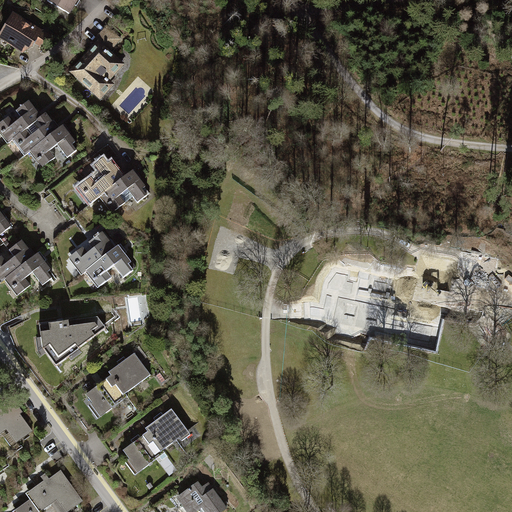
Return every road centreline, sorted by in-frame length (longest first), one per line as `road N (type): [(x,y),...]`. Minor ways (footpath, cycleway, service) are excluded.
road 1 (track): [(289,0),(376,109),(410,132),(511,150)]
road 2 (residential): [(118,511),(0,354)]
